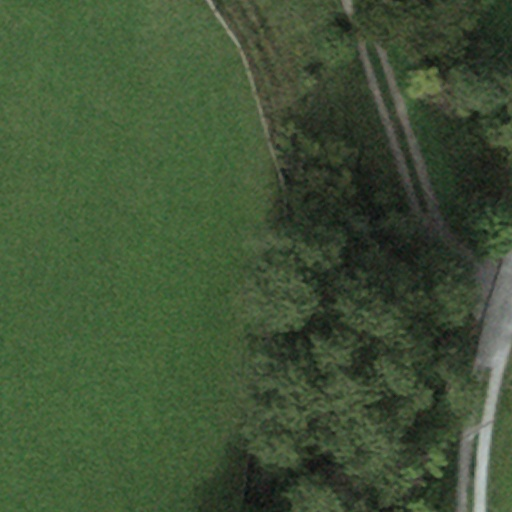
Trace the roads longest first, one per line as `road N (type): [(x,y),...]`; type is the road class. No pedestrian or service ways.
road 1 (track): [(481,369),(356,0)]
road 2 (unclassified): [(477,511),(481,369),(511,283)]
